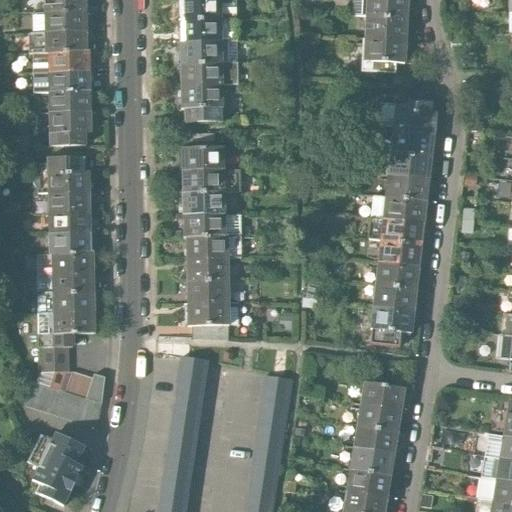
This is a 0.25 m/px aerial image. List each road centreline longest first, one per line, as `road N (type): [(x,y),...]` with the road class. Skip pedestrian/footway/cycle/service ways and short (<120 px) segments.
road 1 (residential): [(130,0),(134,342),(105,511)]
road 2 (residential): [(429,372),(456,126),(430,0)]
road 3 (residential): [(406,511),(429,372)]
